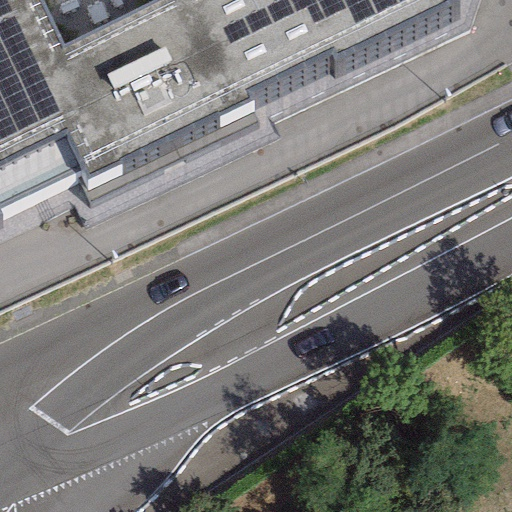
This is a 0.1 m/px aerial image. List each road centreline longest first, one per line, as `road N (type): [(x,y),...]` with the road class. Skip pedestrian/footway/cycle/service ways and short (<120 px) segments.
road 1 (primary): [(0,484),(208,394),(511,235)]
road 2 (primary): [(511,144),(0,384)]
